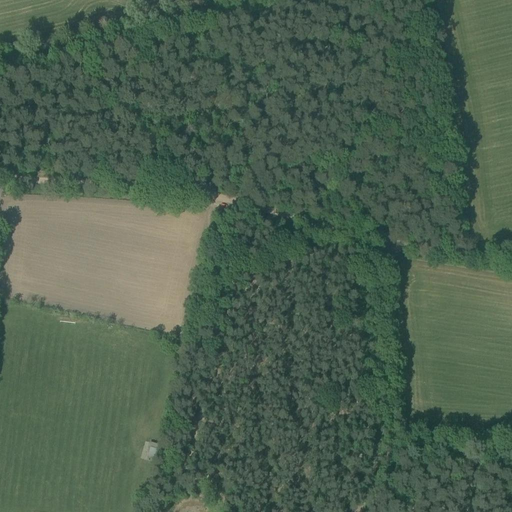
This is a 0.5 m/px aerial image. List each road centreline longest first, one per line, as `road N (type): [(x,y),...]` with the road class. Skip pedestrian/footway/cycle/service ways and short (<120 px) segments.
road 1 (track): [(209,194),(511,265)]
road 2 (track): [(0,176),(209,194)]
road 3 (track): [(209,194),(186,315)]
